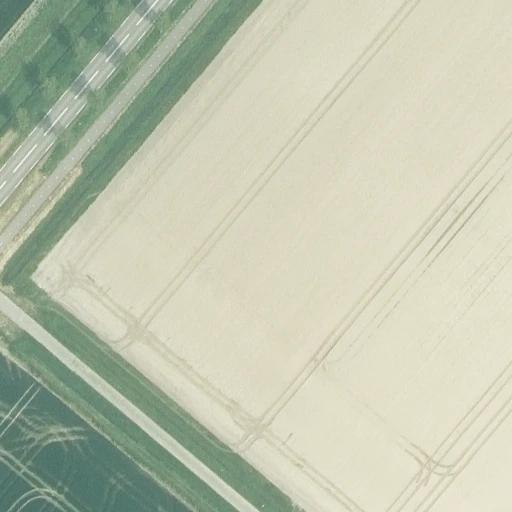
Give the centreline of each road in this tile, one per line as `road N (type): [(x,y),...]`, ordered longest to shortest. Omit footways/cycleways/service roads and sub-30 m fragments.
road 1 (unclassified): [(249,511),(0,302)]
road 2 (tertiary): [(0,185),(156,0)]
